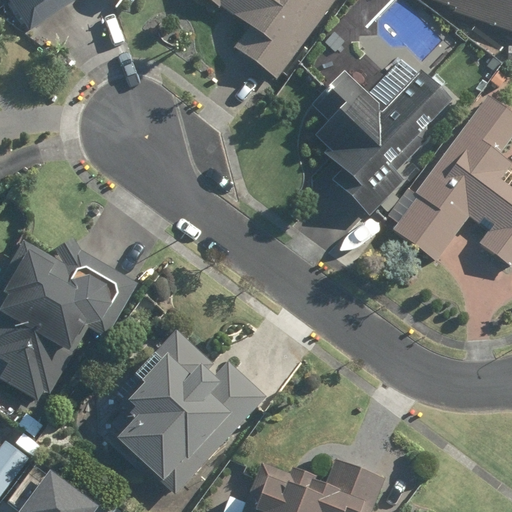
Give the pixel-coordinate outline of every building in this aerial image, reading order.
[(1,0),(26,37),(82,0),(1,0)] [(271,85),(334,0),(196,0),(244,35),(230,54),(271,85)] [(511,0),(423,0),(422,5),(511,36),(511,0)] [(448,104),(402,61),(365,99),(339,74),(307,107),(324,123),(308,141),(322,155),(318,159),(331,171),(315,188),(359,229),(399,187),(383,172),(448,104)] [(391,225),(387,231),(433,265),(466,220),(484,234),(473,249),(509,276),(511,271),(511,169),(498,159),(511,139),(511,120),(483,99),(411,199),(403,193),(384,220),(391,225)] [(40,395),(49,400),(111,295),(124,302),(134,286),(57,240),(46,258),(20,242),(0,274),(0,367),(0,384),(34,405),(40,395)] [(104,399),(117,411),(104,424),(115,436),(107,444),(154,491),(175,469),(188,481),(264,402),(225,363),(216,372),(174,330),(104,399)] [(0,495),(26,462),(0,442),(0,495)] [(373,511),(384,485),(328,463),(319,487),(256,463),(236,511),(373,511)] [(39,475),(13,511),(87,511),(89,510),(39,475)]
